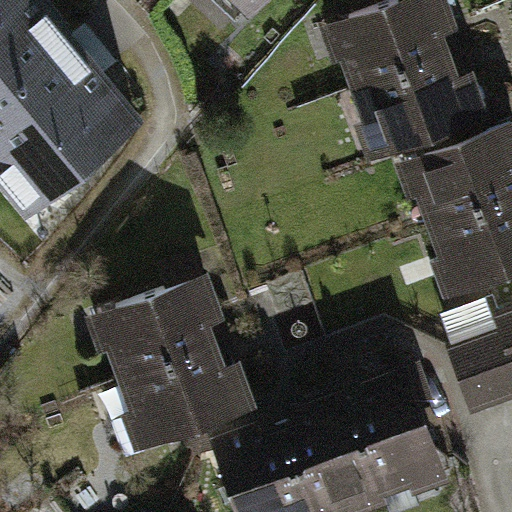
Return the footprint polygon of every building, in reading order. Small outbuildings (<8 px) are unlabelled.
[(43,0),(0,0),(0,163),(1,165),(26,144),(54,178),(135,111),(79,43),(43,0)] [(360,39),(347,44),(360,80),(445,50),(441,39),(436,25),(448,21),(440,0),(386,0),(350,13),(360,39)] [(454,75),(449,62),(445,50),(360,80),(374,119),(386,114),(395,139),(480,109),(466,71),(454,75)] [(511,124),(510,119),(425,150),(435,175),(422,180),(436,217),(511,190),(511,162),(511,161),(511,160),(511,124)] [(511,190),(436,217),(450,255),(461,251),(470,276),(511,260),(511,190)] [(112,333),(126,371),(211,340),(207,329),(202,315),(215,311),(194,253),(165,263),(172,282),(116,303),(125,329),(112,333)] [(502,328),(452,347),(472,402),(511,387),(511,308),(497,314),(502,328)] [(211,340),(126,371),(140,409),(113,418),(125,451),(164,437),(161,429),(247,399),(233,360),(220,365),(214,349),(211,340)] [(345,398),(372,471),(376,483),(413,470),(408,456),(435,447),(404,363),(365,377),(370,389),(359,393),(345,398)] [(372,471),(345,398),(341,385),(302,399),(307,412),(292,417),(283,420),(314,506),(351,492),(347,480),(372,471)] [(296,511),(314,506),(283,420),(270,425),(258,429),(254,417),(215,431),(244,511),(257,511),(272,507),(273,511),(296,511)]
